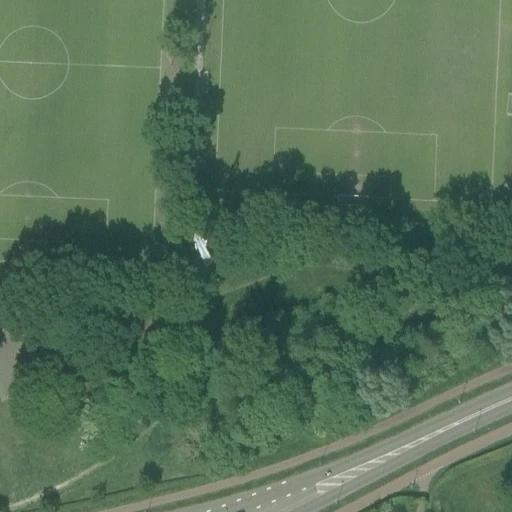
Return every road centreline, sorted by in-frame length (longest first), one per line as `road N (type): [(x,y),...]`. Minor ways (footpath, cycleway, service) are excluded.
road 1 (secondary): [(483,414),(227,511)]
road 2 (secondary): [(306,511),(483,414)]
